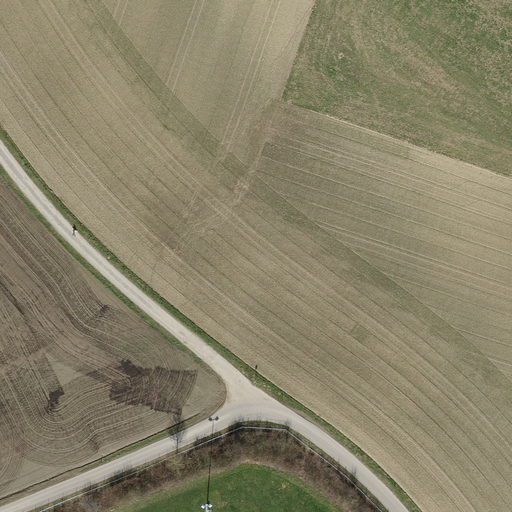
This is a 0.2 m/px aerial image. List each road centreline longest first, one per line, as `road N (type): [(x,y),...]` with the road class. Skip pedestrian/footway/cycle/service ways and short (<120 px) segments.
road 1 (track): [(267,405),(103,267),(0,147)]
road 2 (track): [(14,511),(267,405)]
road 3 (track): [(267,405),(362,469),(397,511)]
